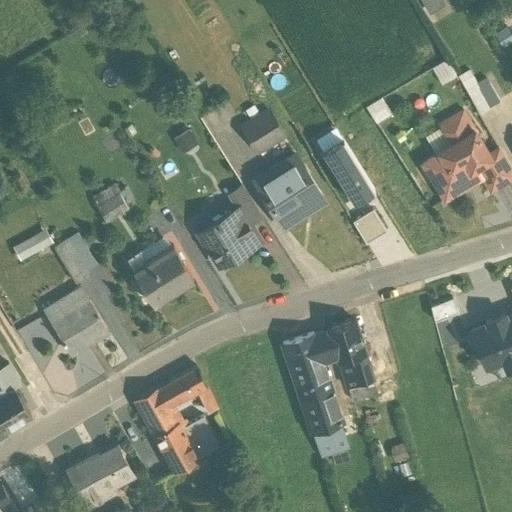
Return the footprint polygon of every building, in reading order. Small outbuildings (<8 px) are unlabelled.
[(443,0),(439,0),(424,10),(433,25),(451,13),(443,0)] [(437,82),(446,96),(459,88),(450,74),(437,82)] [(475,83),(463,90),(484,125),(502,114),(490,94),(484,97),(475,83)] [(378,135),(392,127),(383,113),(370,121),(378,135)] [(270,121),(244,137),(260,162),(285,146),(270,121)] [(495,171),(466,123),(444,137),(456,157),(426,176),(448,213),(486,190),(481,181),(496,172),(495,171)] [(437,162),(450,151),(440,139),(427,149),(437,162)] [(358,214),(378,202),(346,152),(326,165),(358,214)] [(496,172),(481,181),(486,190),(494,202),(511,191),(511,176),(505,165),(495,171),(496,172)] [(299,168),(257,193),(285,239),(327,213),(299,168)] [(263,228),(245,198),(230,208),(238,221),(241,219),(252,235),(263,228)] [(116,199),(95,210),(107,231),(128,220),(119,204),(116,199)] [(252,235),(241,219),(238,221),(200,244),(221,278),(262,253),(252,235)] [(390,245),(375,223),(356,235),(371,258),(390,245)] [(78,243),(68,249),(76,262),(88,281),(98,275),(78,243)] [(36,245),(14,257),(21,269),(43,257),(36,245)] [(168,246),(141,258),(146,268),(173,256),(168,246)] [(68,249),(55,257),(63,270),(76,262),(68,249)] [(195,291),(176,257),(148,272),(136,279),(136,280),(155,313),(195,291)] [(142,261),(130,268),(136,280),(136,279),(148,272),(142,261)] [(88,281),(76,262),(63,270),(77,293),(90,285),(88,281)] [(81,296),(45,319),(57,338),(75,327),(72,322),(90,311),(81,296)] [(90,311),(72,322),(75,327),(57,338),(72,364),(109,342),(91,311),(90,311)] [(455,311),(433,320),(437,336),(461,326),(455,311)] [(511,329),(508,331),(507,328),(488,335),(490,339),(474,345),(488,381),(506,374),(510,383),(511,381),(511,329)] [(356,335),(330,344),(337,367),(339,367),(342,375),(367,367),(356,335)] [(337,367),(330,344),(314,349),(321,373),(337,367)] [(321,373),(314,349),(285,359),(313,444),(342,434),(321,373)] [(367,367),(342,375),(351,401),(375,393),(367,367)] [(10,375),(0,381),(0,392),(8,404),(15,400),(16,401),(23,397),(10,375)] [(198,379),(174,392),(185,410),(199,402),(208,398),(198,379)] [(185,410),(174,392),(161,400),(170,417),(185,410)] [(375,393),(351,401),(354,415),(355,416),(357,415),(380,409),(375,393)] [(208,398),(199,402),(210,425),(218,420),(208,398)] [(0,409),(0,435),(5,443),(32,427),(16,401),(15,400),(8,404),(0,409)] [(161,400),(137,413),(138,415),(176,483),(221,458),(205,428),(183,440),(170,417),(161,400)] [(342,434),(313,444),(323,472),(350,463),(346,448),(342,434)] [(92,472),(70,484),(85,511),(93,511),(136,488),(119,459),(93,474),(92,472)] [(3,497),(0,498),(0,511),(10,511),(11,511),(3,497)]
